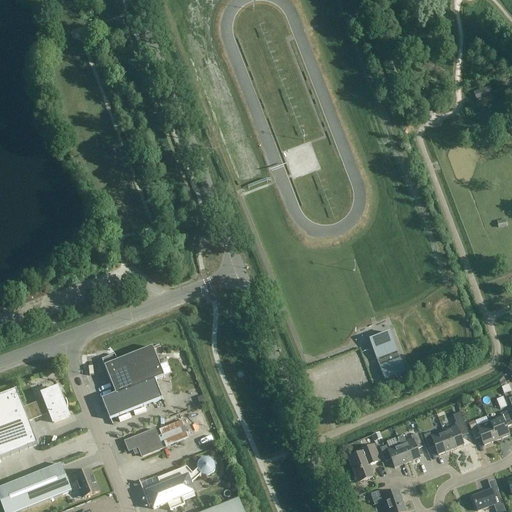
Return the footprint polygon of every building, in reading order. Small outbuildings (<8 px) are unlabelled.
[(474,94),(477,101),(492,95),(489,88),(474,94)] [(496,221),(498,228),(507,226),(505,219),(496,221)] [(372,349),(385,381),(405,373),(389,333),(369,341),(372,349)] [(103,361),(116,396),(103,401),(112,426),(113,425),(111,420),(162,400),(155,381),(164,377),(153,349),(159,347),(159,346),(111,365),(109,360),(104,362),(103,361)] [(0,397),(0,459),(37,445),(27,418),(48,410),(54,424),(68,418),(67,413),(67,412),(67,410),(68,409),(68,408),(68,407),(67,405),(67,404),(67,403),(66,402),(66,400),(65,399),(64,398),(63,397),(63,396),(62,396),(60,395),(59,394),(57,390),(43,395),(44,400),(23,409),(16,391),(0,397)] [(144,416),(155,411),(154,407),(142,412),(144,416)] [(502,418),(489,423),(497,442),(510,437),(506,428),(511,425),(507,412),(501,415),(502,418)] [(456,427),(443,432),(451,451),(464,446),(460,437),(468,434),(460,413),(453,416),(455,424),(456,427)] [(125,423),(137,418),(135,414),(123,419),(125,423)] [(166,447),(188,438),(186,433),(182,434),(180,429),(184,427),(182,422),(159,431),(161,436),(157,438),(155,431),(125,443),(129,452),(133,450),(135,453),(137,454),(140,453),(142,458),(162,450),(160,443),(163,442),(166,447)] [(497,442),(489,423),(477,428),(476,425),(470,427),(475,440),(481,438),(484,447),(497,442)] [(451,451),(443,432),(431,437),(430,434),(424,436),(429,450),(435,447),(438,456),(451,451)] [(403,437),(397,439),(407,464),(420,459),(416,450),(422,448),(417,435),(411,437),(412,440),(406,443),(403,437)] [(407,464),(397,439),(399,446),(388,450),(386,447),(380,449),(385,463),(391,460),(395,469),(407,464)] [(213,444),(198,451),(200,457),(216,450),(213,444)] [(364,452),(348,459),(358,483),(374,477),(369,466),(380,462),(373,446),(363,450),(364,452)] [(198,466),(198,469),(192,474),(187,468),(158,480),(160,486),(146,492),(153,509),(167,503),(170,511),(184,506),(181,498),(193,493),(190,485),(201,475),(204,476),(207,476),(210,476),(212,474),(214,472),(215,469),(215,466),(214,463),(212,461),(209,459),(206,459),(203,459),(200,461),(199,463),(198,466)] [(0,489),(0,503),(3,511),(21,511),(71,492),(69,486),(76,484),(82,500),(99,493),(91,471),(82,475),(81,473),(66,479),(60,466),(0,489)] [(385,502),(388,511),(405,511),(398,492),(386,496),(384,490),(371,495),(374,506),(385,502)] [(472,498),(477,511),(494,506),(495,510),(503,507),(498,493),(492,495),(491,491),(472,498)] [(243,511),(239,500),(208,511),(243,511)]
